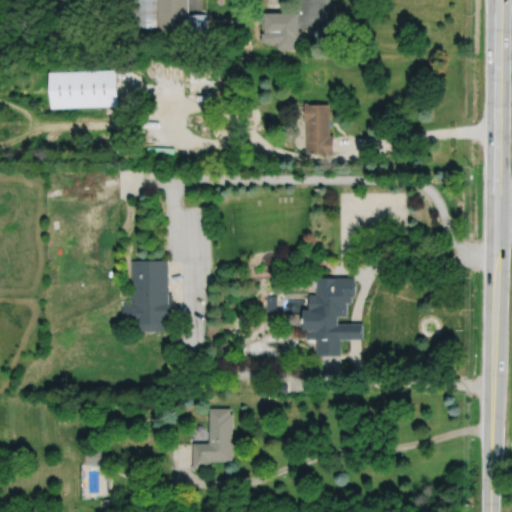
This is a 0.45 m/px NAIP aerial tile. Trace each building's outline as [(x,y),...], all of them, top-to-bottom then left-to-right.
[(134,0),(135,28),(157,28),(157,0),(134,0)] [(157,0),(187,0),(188,15),(188,38),(157,38),(157,28),(157,0)] [(264,13),(264,34),(262,34),(262,42),(268,42),(268,44),(277,44),(278,49),(297,49),(297,38),(299,38),(299,13),(264,13)] [(188,15),(206,15),(206,44),(188,44),(188,38),(188,15)] [(50,73),(51,109),(118,107),(117,71),(50,73)] [(212,95),(213,77),(188,76),(187,94),(212,95)] [(304,103),(304,124),(306,124),(306,155),(334,155),(334,136),(330,136),(330,105),(308,105),(308,103),(304,103)] [(132,259),(133,299),(123,299),(123,323),(136,323),(137,330),(175,329),(174,293),(171,293),(171,258),(132,259)] [(319,276),(319,293),(311,293),(311,308),(305,308),(305,329),(307,329),(307,338),(318,338),(318,344),(317,344),(317,354),(341,355),(341,338),(355,338),(363,338),(363,322),(355,322),(338,322),(338,314),(348,315),(348,301),(353,301),(353,297),(355,297),(355,292),(357,292),(357,289),(356,289),(356,276),(319,276)] [(267,294),(267,310),(279,309),(279,294),(267,294)] [(279,383),(279,392),(290,392),(290,383),(279,383)] [(210,407),(210,442),(194,442),(194,467),(213,467),(213,460),(234,460),(234,412),(232,412),(232,407),(210,407)] [(85,449),(85,463),(103,463),(103,449),(85,449)] [(105,498),(105,507),(114,507),(114,498),(105,498)]
